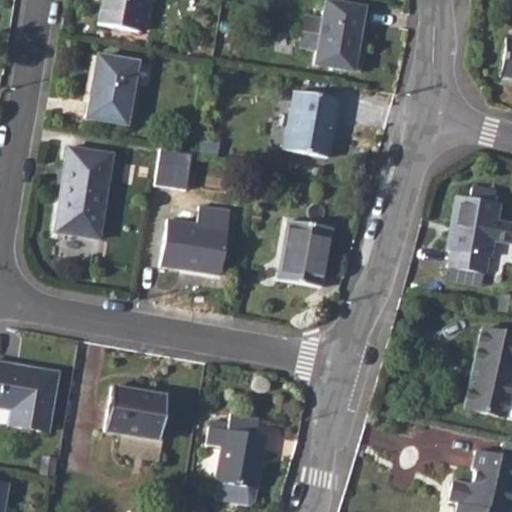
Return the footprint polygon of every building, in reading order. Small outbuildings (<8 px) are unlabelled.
[(101,0),(97,24),(137,32),(142,0),(101,0)] [(325,1),(313,64),(352,71),(364,8),(325,1)] [(511,39),(504,39),(499,76),(511,77),(511,39)] [(97,56),(85,117),(125,125),(133,81),(149,83),(151,65),(97,56)] [(294,91),(283,150),(326,158),(337,98),(294,91)] [(272,142),(284,143),(286,113),(274,112),(272,142)] [(67,148),(52,232),(97,239),(110,155),(67,148)] [(448,267),(450,268),(481,274),(484,274),(488,258),(489,257),(499,203),(494,202),(496,191),(471,186),(469,198),(456,196),(446,250),(450,251),(448,267)] [(159,265),(180,269),(181,263),(219,269),(229,212),(199,207),(196,225),(166,221),(159,265)] [(287,220),(277,279),(319,287),(331,228),(287,220)] [(511,334),(481,328),(463,408),(504,418),(511,419),(511,334)] [(0,361),(0,407),(9,409),(6,424),(46,432),(56,372),(0,361)] [(102,431),(127,435),(134,390),(110,386),(102,431)] [(134,390),(127,435),(156,440),(164,396),(134,390)] [(208,426),(206,444),(219,447),(214,481),(215,482),(212,496),(216,501),(244,508),(252,502),(265,437),(253,435),(256,418),(229,412),(226,429),(208,426)] [(501,457),(475,451),(469,479),(451,474),(446,496),(457,500),(454,511),(506,511),(507,508),(511,509),(511,506),(511,444),(505,443),(501,457)]
